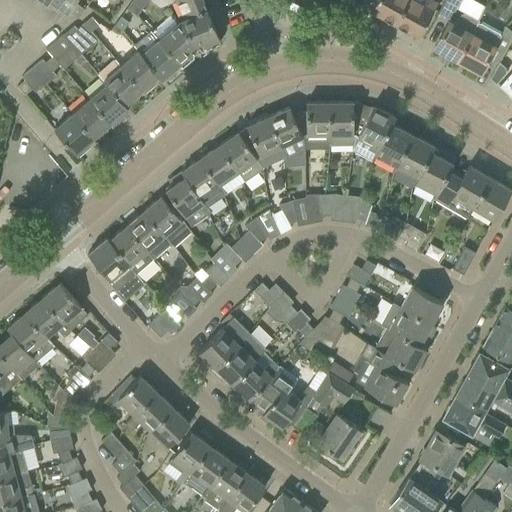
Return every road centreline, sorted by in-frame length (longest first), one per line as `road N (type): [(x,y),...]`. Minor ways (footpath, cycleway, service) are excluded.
road 1 (residential): [(354,511),(145,352),(53,241)]
road 2 (residential): [(358,511),(511,229)]
road 3 (tertiary): [(53,241),(231,88),(279,65)]
road 4 (tertiary): [(279,65),(318,57),(365,63),(426,89),(511,143)]
